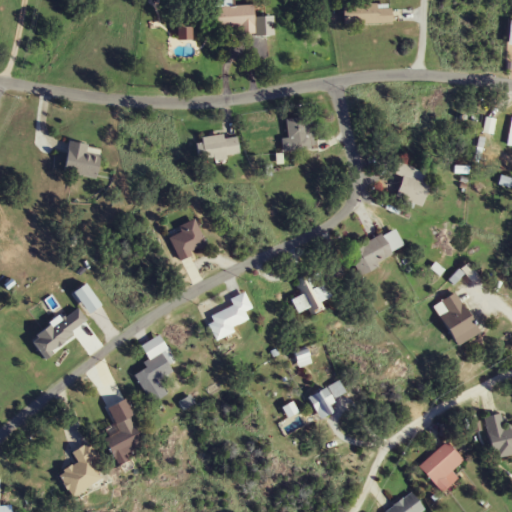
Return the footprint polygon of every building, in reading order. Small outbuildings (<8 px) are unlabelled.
[(342,24),(391,24),(391,4),(342,4),(342,24)] [(215,29),(254,28),(254,5),(215,6),(215,29)] [(289,149),(312,149),(312,124),(289,124),(289,149)] [(238,137),(198,137),(198,158),(238,158),(238,137)] [(64,173),(96,180),(102,148),(70,142),(64,173)] [(430,172),(397,167),(393,199),(426,204),(430,172)] [(207,246),(194,220),(167,234),(180,260),(207,246)] [(359,277),(381,266),(377,260),(404,247),(395,229),(347,251),(359,277)] [(298,315),(308,309),(312,316),(322,311),(319,304),(333,296),(326,283),(311,291),(303,277),(294,282),(301,295),(290,301),(298,315)] [(218,340),(235,332),(232,327),(248,320),(245,312),(252,308),(244,292),(230,299),(233,306),(207,317),(218,340)] [(481,334),(457,292),(434,305),(458,347),(481,334)] [(141,345),(151,364),(134,373),(151,404),(167,396),(158,380),(173,372),(169,364),(175,361),(160,335),(141,345)] [(311,363),(307,352),(297,355),(300,367),(311,363)] [(333,415),(328,404),(346,395),(340,382),(308,397),(320,421),(333,415)] [(484,417),(494,458),(511,453),(511,425),(504,428),(501,413),(484,417)] [(119,435),(108,437),(112,456),(141,451),(136,419),(117,422),(119,435)] [(452,471),(464,461),(448,442),(418,465),(442,494),(459,480),(452,471)] [(72,497),(102,480),(92,461),(98,457),(90,443),(72,453),(78,464),(59,474),(72,497)] [(422,511),(425,510),(411,492),(384,511),(422,511)] [(13,511),(9,502),(0,505),(0,511),(13,511)]
